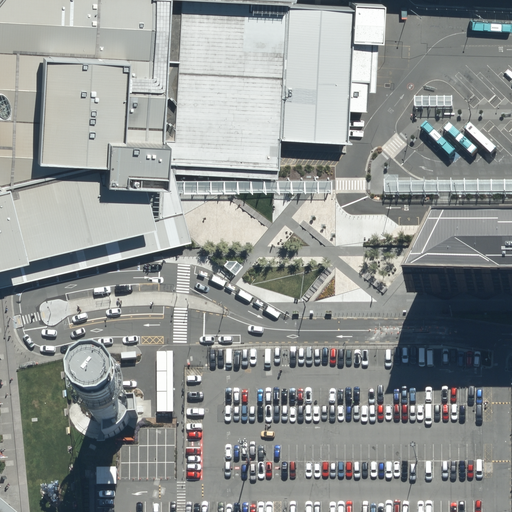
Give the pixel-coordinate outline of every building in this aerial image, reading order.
[(7,511),(0,505),(0,277),(45,266),(144,243),(185,233),(175,191),(173,185),(172,179),(169,166),(275,172),(275,166),(274,133),(341,138),(345,112),(363,113),(364,94),(371,94),(372,81),(372,73),(373,62),(374,51),(374,46),(377,46),(379,8),(349,6),(349,12),(288,7),(287,0),(0,0),(0,511),(7,511)] [(452,109),(452,100),(416,100),(416,109),(452,109)] [(275,178),(172,179),(175,191),(328,189),(327,177),(275,178)] [(511,182),(385,183),(385,195),(511,194),(511,182)] [(511,293),(511,234),(442,235),(406,293),(441,293),(511,293)] [(157,353),(158,415),(171,415),(174,415),(173,353),(157,353)] [(106,395),(98,396),(91,399),(86,404),(82,410),(81,418),(82,425),(86,432),(91,437),(98,440),(105,441),(113,439),(119,435),(124,429),(126,424),(126,422),(127,414),(124,407),(119,401),(113,397),(106,395)] [(117,477),(117,469),(97,469),(97,471),(97,480),(97,483),(97,486),(117,486),(117,477)]
